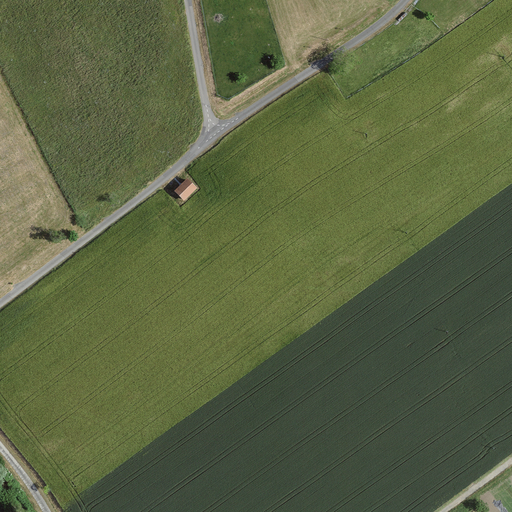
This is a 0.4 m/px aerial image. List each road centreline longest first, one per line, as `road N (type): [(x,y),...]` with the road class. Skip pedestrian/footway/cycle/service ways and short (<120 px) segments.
road 1 (track): [(0,303),(213,136)]
road 2 (track): [(213,136),(406,0)]
road 3 (track): [(213,136),(187,0)]
